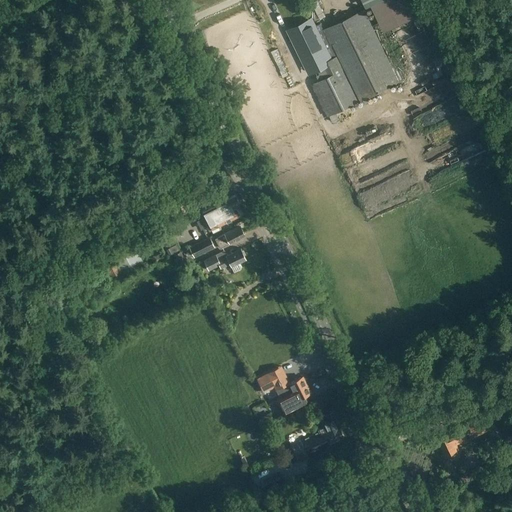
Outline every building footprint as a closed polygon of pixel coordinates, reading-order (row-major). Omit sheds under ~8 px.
[(313,0),(318,11),(324,8),(319,0),(313,0)] [(383,0),(362,0),(366,8),(383,0)] [(309,72),(321,66),(327,77),(320,81),(313,85),(329,116),(399,82),(364,10),(323,30),(320,25),(313,28),(311,24),(290,34),(309,72)] [(281,50),(275,53),(287,78),(293,75),(281,50)] [(332,115),(335,122),(342,119),(339,112),(332,115)] [(235,195),(204,210),(213,228),(240,215),(235,204),(238,203),(235,195)] [(240,227),(216,239),(220,247),(244,235),(240,227)] [(189,245),(194,257),(215,247),(210,235),(189,245)] [(143,263),(134,245),(99,263),(108,281),(143,263)] [(242,266),(240,262),(246,259),(241,248),(217,259),(215,254),(204,259),(209,270),(219,265),(221,269),(230,265),(234,273),(240,270),(242,266)] [(181,252),(174,255),(179,265),(186,262),(181,252)] [(270,385),(281,379),(278,373),(267,378),(270,385)] [(274,385),(280,398),(308,384),(305,378),(304,379),(303,376),(286,385),(284,380),(274,385)] [(287,412),(298,407),(308,402),(306,396),(309,394),(309,393),(311,392),(309,390),(311,389),(308,384),(280,398),(287,412)] [(490,412),(468,423),(474,435),(497,425),(490,412)] [(303,443),(310,458),(325,450),(323,448),(327,446),(326,445),(344,437),(333,414),(319,420),(324,430),(320,431),(322,435),(303,443)] [(448,454),(449,457),(452,458),(456,457),(457,453),(455,450),(458,449),(456,444),(467,439),(461,426),(449,432),(449,433),(437,439),(445,455),(448,454)] [(263,491),(284,482),(280,472),(259,482),(263,491)]
